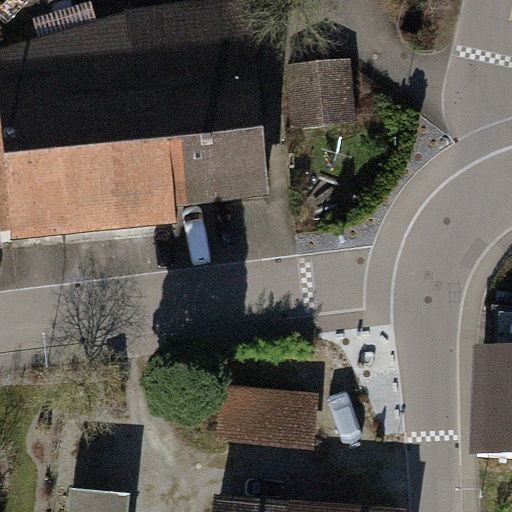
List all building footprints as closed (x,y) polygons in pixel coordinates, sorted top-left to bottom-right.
[(0,238),(275,196),(252,0),(200,0),(135,12),(3,56),(0,57),(0,238)] [(478,456),(511,457),(511,356),(482,356),(478,456)] [(238,434),(320,440),(324,386),(242,380),(238,434)] [(215,490),(213,511),(308,511),(309,496),(215,490)] [(309,496),(308,511),(402,511),(404,502),(309,496)] [(67,511),(112,511),(68,503),(67,511)]
